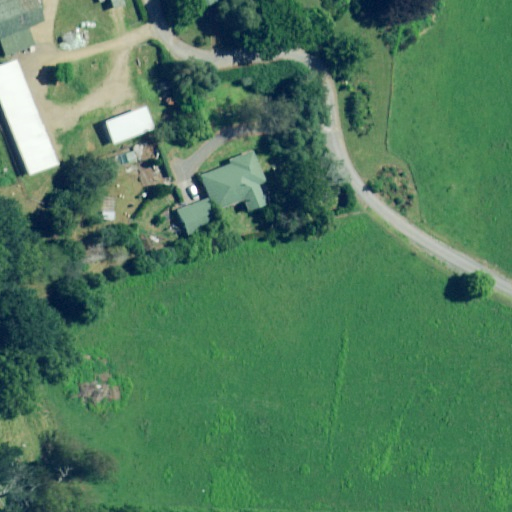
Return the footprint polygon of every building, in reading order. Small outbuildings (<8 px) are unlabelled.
[(0,0),(0,47),(4,57),(32,46),(25,28),(39,22),(29,0),(0,0)] [(122,6),(119,0),(107,0),(110,10),(122,6)] [(220,1),(219,0),(184,0),(188,11),(220,1)] [(54,166),(14,61),(0,66),(0,105),(27,176),(54,166)] [(148,130),(140,108),(101,123),(109,145),(148,130)] [(260,183),(247,151),(224,160),(226,164),(196,176),(205,200),(174,212),(183,237),(221,222),(216,210),(239,201),(243,212),(260,205),(252,186),(260,183)]
